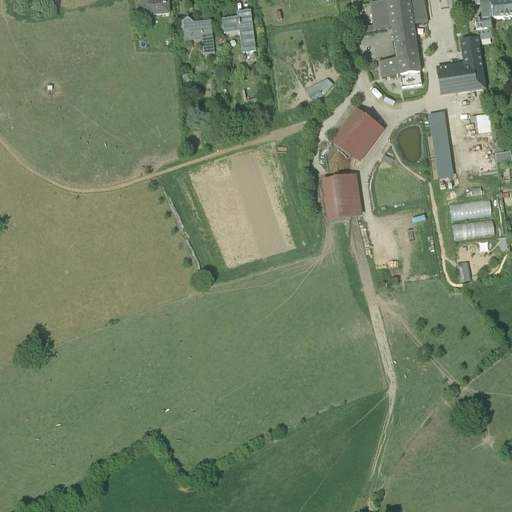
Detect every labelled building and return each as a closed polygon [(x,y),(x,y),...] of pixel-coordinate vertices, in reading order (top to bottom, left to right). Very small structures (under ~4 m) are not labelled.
[(137,0),(139,11),(151,10),(151,13),(167,12),(165,0),(137,0)] [(408,0),(404,0),(389,2),(393,29),(397,60),(400,77),(401,77),(420,75),(413,27),(408,0)] [(423,0),(408,0),(413,27),(427,25),(423,0)] [(393,29),(389,2),(371,5),(375,32),(393,29)] [(511,2),(491,5),(490,5),(492,20),(511,19),(511,2)] [(489,20),(492,20),(490,5),(491,5),(490,3),(480,4),(480,5),(482,21),(489,20)] [(235,17),(220,19),(222,32),(237,30),(240,52),(253,50),(248,11),(235,12),(235,17)] [(191,22),(186,17),(181,22),(183,38),(201,36),(201,53),(211,52),(209,21),(191,22)] [(489,20),(482,21),(475,22),(476,33),(477,32),(490,31),(491,30),(489,20)] [(490,31),(477,32),(478,41),(491,39),(490,31)] [(465,66),(436,71),(440,94),(455,92),(455,96),(485,91),(477,40),(461,43),(465,66)] [(400,77),(397,60),(379,64),(380,70),(382,80),(400,77)] [(420,75),(401,77),(402,88),(421,85),(420,75)] [(327,80),(306,91),(312,104),(323,97),(333,86),(327,80)] [(356,112),(333,145),(355,161),(379,129),(356,112)] [(442,116),(429,118),(439,181),(451,179),(442,116)] [(488,116),(478,117),(479,130),(490,129),(488,116)] [(502,134),(493,135),(496,157),(505,156),(502,134)] [(505,156),(496,157),(498,166),(511,164),(510,155),(505,156)] [(351,179),(323,183),(329,222),(356,219),(351,179)] [(450,206),(452,221),(493,216),(491,200),(450,206)] [(453,224),(454,239),(495,237),(494,222),(453,224)] [(376,270),(399,266),(393,229),(369,232),(376,270)] [(416,235),(405,237),(413,276),(424,274),(416,235)] [(426,276),(439,274),(436,256),(423,258),(426,276)]
